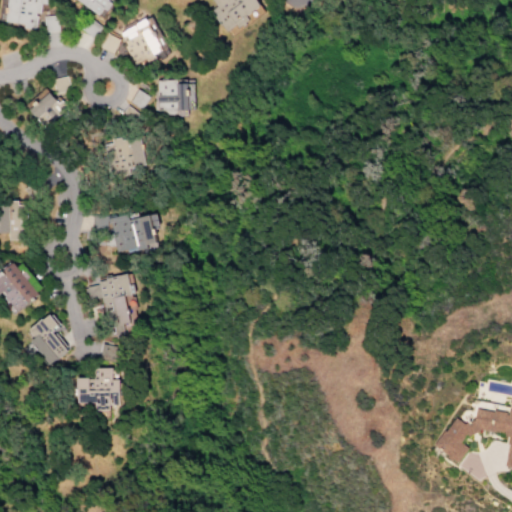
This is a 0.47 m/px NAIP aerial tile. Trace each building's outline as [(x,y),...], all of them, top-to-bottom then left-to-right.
[(6,0),(3,22),(22,25),(22,29),(33,30),(35,13),(38,13),(39,4),(42,5),(42,0),(6,0)] [(106,0),(73,0),(98,17),(109,2),(106,0)] [(263,14),(254,0),(209,0),(214,7),(209,10),(225,37),(263,14)] [(41,17),(43,33),(57,31),(55,15),(41,17)] [(100,27),(86,18),(78,30),(92,39),(100,27)] [(117,32),(133,68),(165,54),(149,18),(117,32)] [(111,54),(118,39),(104,34),(98,48),(111,54)] [(68,90),(64,76),(49,81),(53,94),(68,90)] [(175,80),(155,81),(155,112),(186,111),(186,84),(175,85),(175,80)] [(36,103),(27,110),(39,124),(59,108),(43,88),(32,97),(36,103)] [(139,110),(147,97),(135,89),(127,102),(139,110)] [(102,145),(109,176),(146,168),(138,135),(109,141),(110,143),(102,145)] [(7,241),(24,240),(22,203),(5,203),(5,206),(0,206),(0,233),(6,233),(7,241)] [(0,294),(15,312),(38,293),(11,261),(0,270),(0,294)] [(128,323),(122,297),(129,295),(124,275),(82,286),(87,308),(103,304),(110,335),(122,332),(120,324),(128,323)] [(42,367),(65,351),(51,331),(58,326),(49,313),(25,330),(32,340),(26,344),(42,367)] [(115,345),(99,346),(100,358),(116,357),(115,345)] [(118,406),(118,380),(111,380),(110,368),(92,369),(92,378),(74,378),(74,403),(94,403),(94,407),(118,406)] [(431,445),(455,463),(466,448),(458,443),(464,434),(465,436),(477,432),(476,429),(502,434),(501,436),(505,437),(504,444),(506,445),(502,466),(511,468),(511,411),(506,410),(505,413),(491,410),(491,412),(474,409),(471,421),(463,423),(463,426),(453,418),(431,445)]
